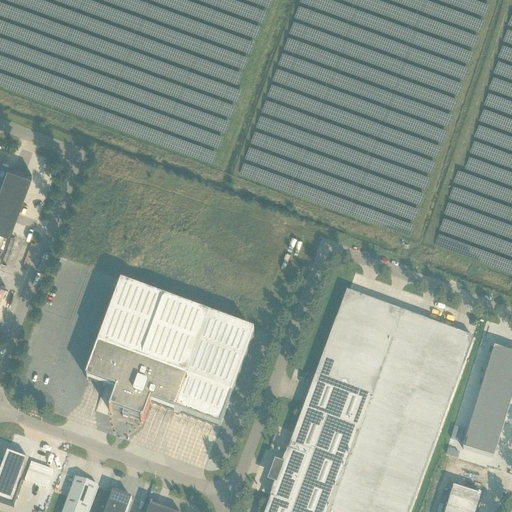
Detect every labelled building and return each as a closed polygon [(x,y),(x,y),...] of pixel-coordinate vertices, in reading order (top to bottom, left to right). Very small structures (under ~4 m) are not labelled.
[(32,176),(8,167),(0,187),(0,231),(10,235),(32,176)] [(91,368),(87,380),(117,391),(109,412),(111,412),(112,410),(124,414),(123,418),(129,420),(130,417),(142,421),(141,423),(143,424),(151,403),(175,412),(219,429),(254,335),(210,319),(150,297),(138,292),(121,286),(91,368)] [(271,500),(266,511),(410,511),(474,339),(347,292),(288,452),(281,471),(277,469),(273,479),(277,481),(270,499),(271,500)] [(511,354),(494,349),(463,450),(494,460),(511,400),(511,354)] [(7,454),(0,474),(0,502),(13,508),(30,463),(7,454)] [(75,479),(67,502),(63,511),(89,511),(98,487),(75,479)] [(453,490),(446,511),(476,511),(480,499),(453,490)] [(127,511),(132,500),(113,493),(106,511),(127,511)]
